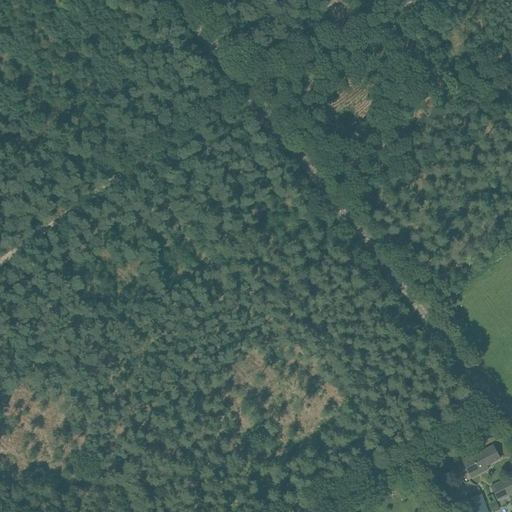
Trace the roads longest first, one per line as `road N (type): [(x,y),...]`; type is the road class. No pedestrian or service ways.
road 1 (unclassified): [(504,412),(173,0)]
road 2 (track): [(418,0),(233,92),(0,263)]
road 3 (unclassified): [(291,511),(504,412)]
